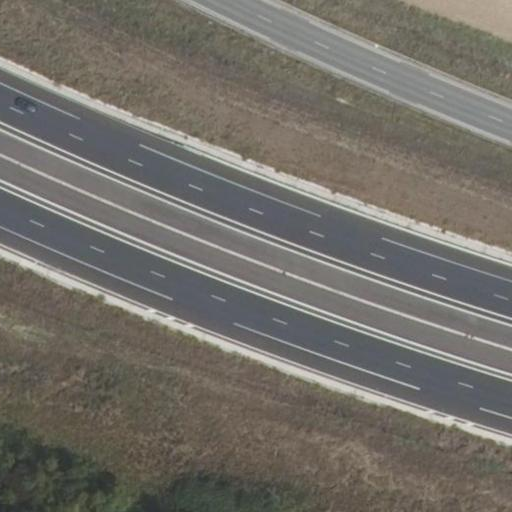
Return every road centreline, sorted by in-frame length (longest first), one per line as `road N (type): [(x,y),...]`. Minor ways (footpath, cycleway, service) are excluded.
road 1 (trunk): [(511,295),(166,175),(0,99)]
road 2 (trunk): [(0,204),(111,256),(372,355),(511,398)]
road 3 (secondary): [(235,0),(511,125)]
